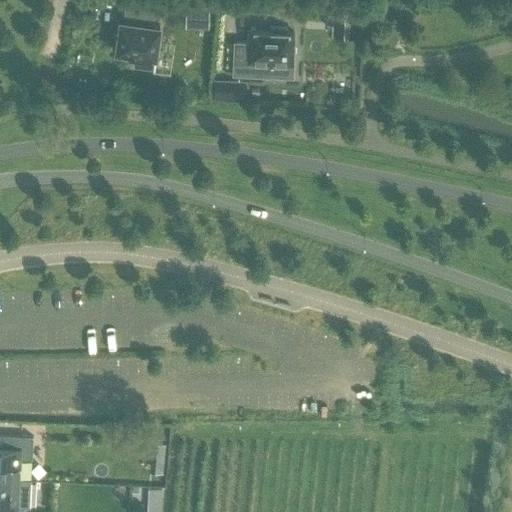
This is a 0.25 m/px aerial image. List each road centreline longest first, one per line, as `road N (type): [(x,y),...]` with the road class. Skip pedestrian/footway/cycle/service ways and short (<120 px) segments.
road 1 (secondary): [(0,182),(158,184),(367,246),(511,300)]
road 2 (secondary): [(511,206),(235,153),(114,144),(0,153)]
